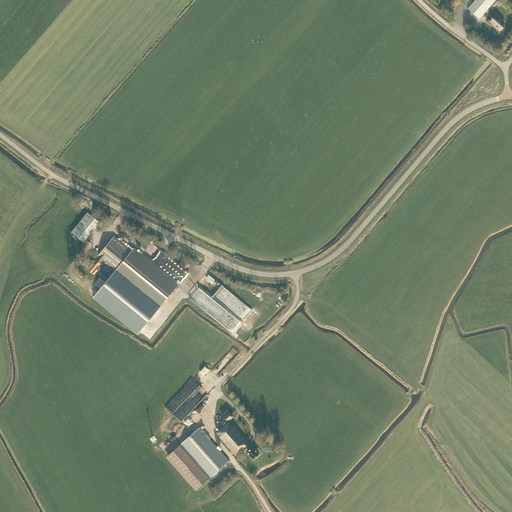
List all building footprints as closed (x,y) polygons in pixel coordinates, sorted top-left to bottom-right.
[(474,0),(467,8),(479,19),(495,0),(474,0)] [(494,27),(499,31),(504,26),(502,25),(504,23),(495,15),(490,21),(489,21),(495,26),(494,27)] [(84,242),(100,222),(87,212),(71,232),(84,242)] [(178,284),(134,247),(132,250),(116,236),(99,255),(100,256),(98,259),(97,258),(89,268),(88,270),(94,274),(98,270),(96,269),(101,263),(100,263),(103,260),(112,268),(115,270),(112,274),(157,310),(178,284)] [(105,280),(108,276),(102,272),(99,275),(105,280)] [(200,284),(192,297),(200,302),(203,299),(200,297),(202,293),(205,295),(207,293),(208,294),(211,291),(200,284)] [(153,404),(152,404),(149,405),(147,407),(146,408),(144,410),(144,412),(144,415),(144,417),(145,419),(146,420),(147,421),(148,422),(151,423),(153,424),(155,424),(157,423),(159,422),(161,420),(163,419),(163,417),(164,415),(164,412),(163,409),(161,407),(159,405),(156,404),(154,404),(153,404)] [(233,425),(232,426),(228,421),(233,416),(227,409),(220,415),(227,423),(217,432),(220,436),(219,437),(235,455),(244,448),(247,451),(246,452),(253,459),(259,454),(233,425)] [(199,427),(166,457),(196,490),(229,461),(199,427)]
